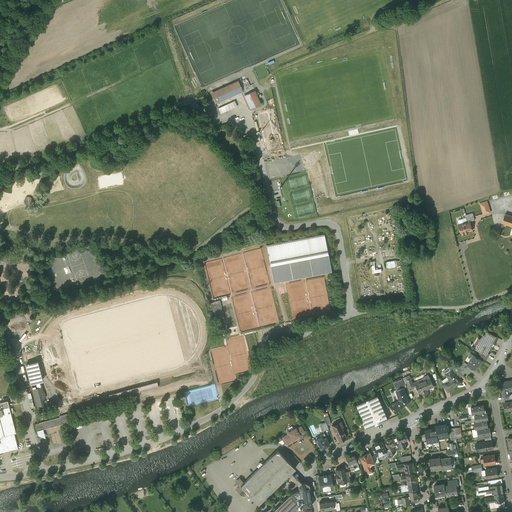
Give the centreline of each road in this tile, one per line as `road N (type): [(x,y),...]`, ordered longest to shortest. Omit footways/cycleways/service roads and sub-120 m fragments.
road 1 (residential): [(42,471),(144,445),(214,415),(252,382),(264,338),(349,312),(336,228),(281,226),(260,159)]
road 2 (track): [(447,0),(276,70),(266,86)]
road 3 (residential): [(188,101),(0,169)]
road 4 (tertiary): [(303,470),(412,420)]
